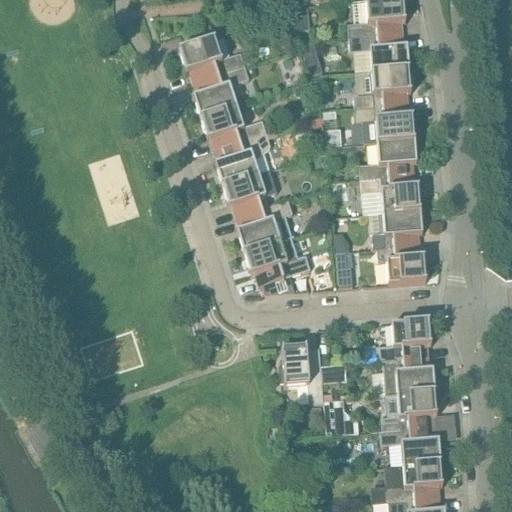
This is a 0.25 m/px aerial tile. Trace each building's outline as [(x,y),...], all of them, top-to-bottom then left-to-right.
[(352,29),(346,29),(347,43),(359,42),(401,39),(400,27),(404,27),(402,2),(364,5),(354,6),(355,29),(352,29)] [(305,10),(287,12),(288,16),(292,28),(306,27),(305,15),(305,10)] [(283,17),(272,22),(278,34),(289,29),(283,17)] [(359,42),(347,43),(348,57),(368,55),(370,77),(408,74),(406,50),(402,51),(401,39),(359,42)] [(188,77),(192,88),(243,71),(239,58),(220,64),(213,43),(208,44),(207,42),(194,46),(194,49),(177,55),(185,78),(188,77)] [(300,53),(302,59),(314,55),(312,47),(309,48),(301,51),(299,51),(300,53)] [(192,100),(199,123),(235,111),(229,90),(248,84),(243,71),(192,88),(196,99),(192,100)] [(356,100),(352,100),(353,114),(407,109),(406,98),(410,97),(408,74),(370,77),(354,78),(356,100)] [(306,88),(309,96),(319,93),(317,84),(306,88)] [(306,88),(295,91),(298,100),(309,96),(306,88)] [(407,109),(353,114),(354,127),(361,127),(363,149),(376,148),(413,144),(412,121),(408,121),(407,109)] [(261,125),(242,131),(235,111),(199,123),(206,145),(210,144),(214,155),(265,139),(261,125)] [(335,115),(322,117),(322,124),(335,123),(335,115)] [(320,122),(302,128),(305,136),(322,131),(320,122)] [(340,155),(339,138),(323,139),(324,155),(340,155)] [(213,168),(221,190),(257,178),(253,165),(269,152),(265,139),(214,155),(217,166),(213,168)] [(377,169),(357,171),(358,185),(412,180),(411,168),(415,168),(413,144),(376,148),(377,169)] [(232,211),(235,223),(268,212),(264,201),(276,197),(268,175),(257,178),(221,190),(228,213),(232,211)] [(412,180),(358,185),(359,185),(360,198),(361,198),(362,219),(368,219),(381,218),(419,215),(417,191),(413,192),(412,180)] [(235,235),(243,258),(293,241),(291,241),(284,222),(291,219),(287,206),(268,212),(235,223),(239,234),(235,235)] [(383,238),(371,239),(372,254),(376,253),(376,254),(418,251),(417,239),(421,239),(419,215),(381,218),(383,238)] [(340,238),(331,239),(333,257),(341,256),(347,256),(346,250),(340,238)] [(293,241),(243,258),(250,280),(254,279),(258,291),(260,290),(263,300),(293,297),(288,281),(309,275),(304,260),(297,263),(290,243),(293,242),(293,241)] [(418,251),(376,254),(377,268),(385,267),(387,290),(425,287),(423,262),(419,262),(418,251)] [(345,258),(335,258),(336,274),(346,273),(345,258)] [(384,352),(375,352),(376,366),(376,367),(381,367),(385,366),(385,365),(427,362),(426,350),(430,350),(428,325),(390,329),(392,351),(384,352)] [(322,408),(318,354),(305,355),(305,351),(280,353),(282,372),(279,372),(280,386),(283,386),(283,391),(306,389),(307,409),(322,408)] [(385,366),(381,367),(384,401),(434,397),(432,374),(428,374),(427,362),(385,365),(385,366)] [(381,436),(379,436),(379,437),(433,433),(432,421),(436,421),(434,397),(384,401),(386,423),(380,423),(380,427),(381,436)] [(331,406),(323,407),(325,441),(346,440),(344,416),(343,405),(331,406)] [(321,411),(309,412),(310,423),(322,422),(321,411)] [(433,433),(379,437),(380,451),(388,450),(390,472),(439,468),(437,445),(437,444),(433,444),(433,433)] [(373,507),(370,507),(370,509),(389,507),(438,503),(437,492),(441,491),(439,468),(390,472),(386,472),(387,493),(372,494),(373,507)] [(438,511),(438,503),(389,507),(389,511),(438,511)]
